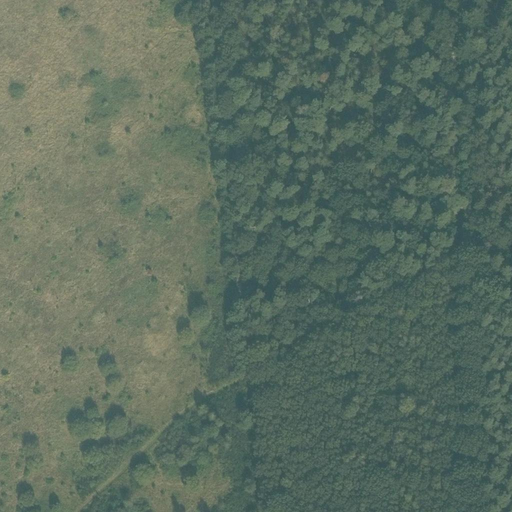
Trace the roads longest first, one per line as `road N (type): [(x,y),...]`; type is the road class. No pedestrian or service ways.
road 1 (track): [(457,259),(448,0)]
road 2 (track): [(463,511),(457,259)]
road 3 (track): [(251,373),(196,403),(79,511)]
